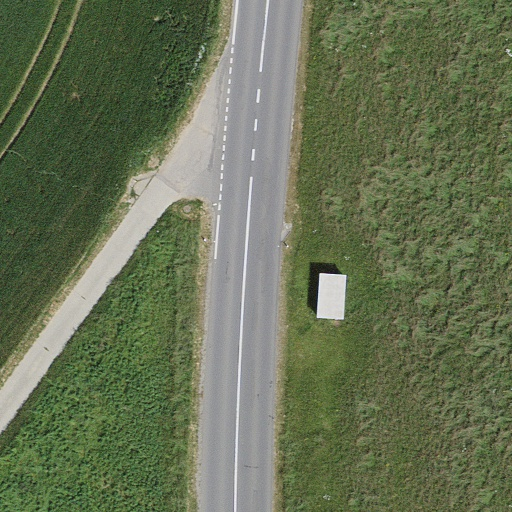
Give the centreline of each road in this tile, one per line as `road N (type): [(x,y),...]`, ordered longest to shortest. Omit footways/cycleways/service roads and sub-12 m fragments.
road 1 (secondary): [(236,511),(244,262),(267,0)]
road 2 (track): [(255,129),(173,180),(0,413)]
